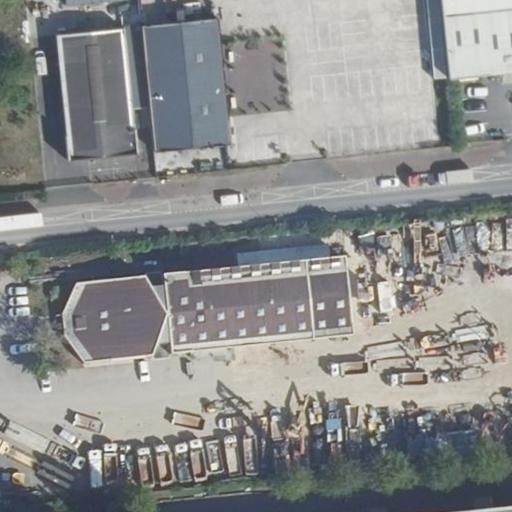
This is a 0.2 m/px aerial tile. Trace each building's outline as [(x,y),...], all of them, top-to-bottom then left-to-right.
[(129,10),(129,0),(65,0),(66,12),(129,10)] [(511,62),(511,0),(447,0),(454,68),(511,62)] [(237,133),(225,8),(211,10),(223,134),(237,133)] [(223,134),(211,10),(148,16),(159,141),(223,134)] [(143,143),(129,16),(58,24),(71,150),(143,143)] [(344,333),(338,252),(69,276),(75,358),(344,333)] [(101,429),(102,460),(118,460),(119,481),(132,481),(130,428),(101,429)] [(511,511),(511,498),(379,511),(511,511)]
